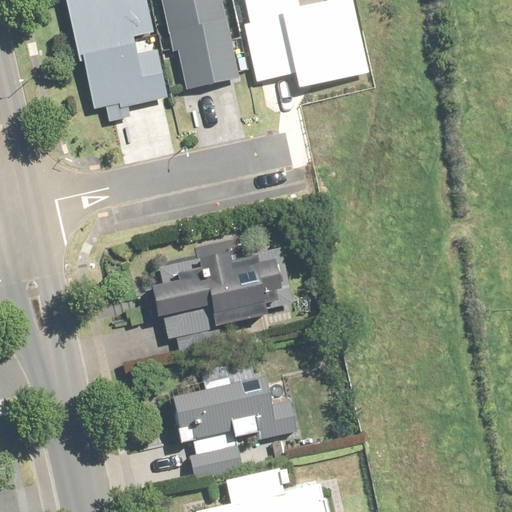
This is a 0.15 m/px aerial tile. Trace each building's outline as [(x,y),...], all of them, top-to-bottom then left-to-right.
[(169,98),(144,0),(65,0),(98,127),(108,125),(105,115),(169,98)] [(240,80),(220,0),(160,0),(182,93),(240,80)] [(277,278),(266,235),(210,249),(213,259),(159,272),(162,285),(151,288),(165,342),(267,316),(258,283),(277,278)] [(171,400),(179,449),(189,447),(194,476),(245,467),(241,444),(297,435),(292,405),(269,409),(263,374),(205,384),(207,394),(171,400)] [(272,497),(267,474),(227,482),(232,507),(206,511),(324,511),(319,487),(272,497)]
